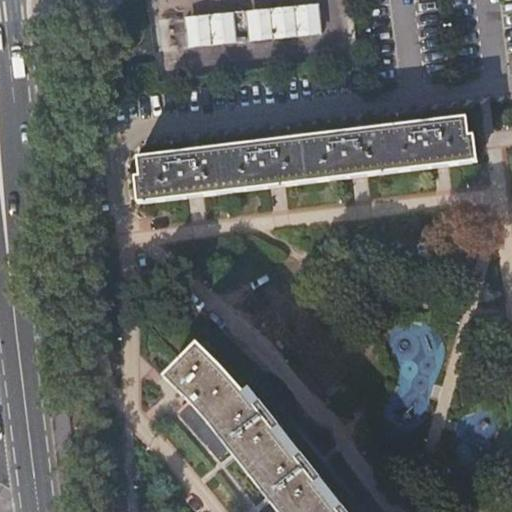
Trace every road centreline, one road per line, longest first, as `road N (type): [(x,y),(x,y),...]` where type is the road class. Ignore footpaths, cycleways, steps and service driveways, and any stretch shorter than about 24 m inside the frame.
road 1 (secondary): [(40,511),(2,169)]
road 2 (secondary): [(2,169),(9,0)]
